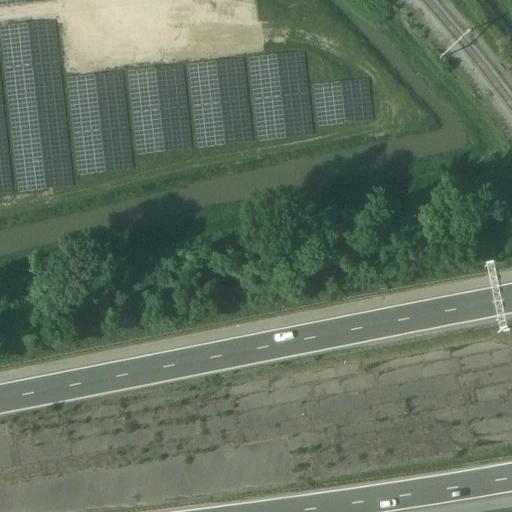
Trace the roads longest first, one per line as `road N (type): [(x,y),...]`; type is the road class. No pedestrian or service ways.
road 1 (motorway): [(511,299),(0,399)]
road 2 (motorway): [(298,511),(511,478)]
